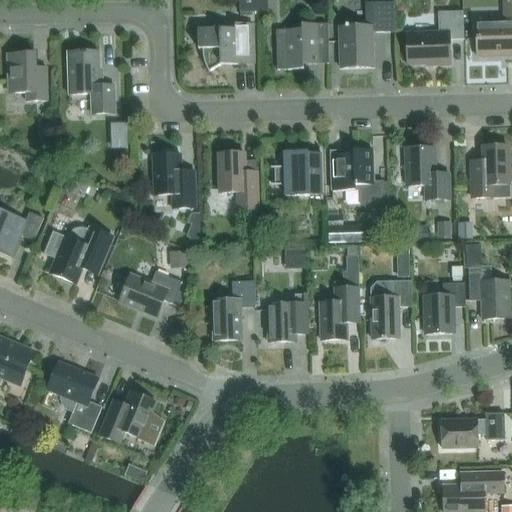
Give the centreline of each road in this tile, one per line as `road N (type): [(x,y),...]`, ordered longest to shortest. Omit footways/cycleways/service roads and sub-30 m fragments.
road 1 (residential): [(0,15),(158,11),(159,113),(511,103)]
road 2 (residential): [(231,406),(204,384),(0,301)]
road 3 (residential): [(397,389),(272,395),(231,406)]
road 4 (residential): [(400,511),(397,389)]
